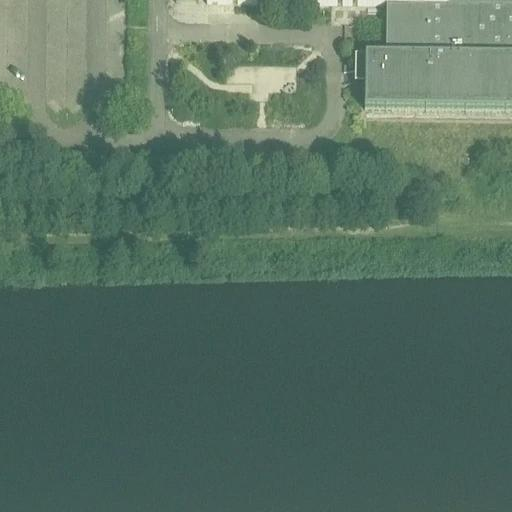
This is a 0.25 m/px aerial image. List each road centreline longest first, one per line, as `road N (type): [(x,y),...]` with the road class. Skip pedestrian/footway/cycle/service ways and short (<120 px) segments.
road 1 (track): [(511,229),(0,240)]
road 2 (unknown): [(161,16),(171,119),(225,139),(295,138),(330,106),(326,41),(318,32),(280,32)]
road 3 (unknown): [(280,32),(161,16)]
